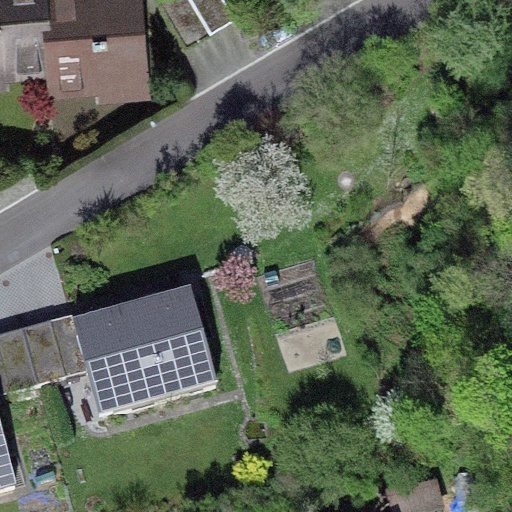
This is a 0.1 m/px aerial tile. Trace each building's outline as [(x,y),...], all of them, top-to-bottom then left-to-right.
[(0,0),(0,90),(46,87),(38,0),(0,0)] [(38,0),(46,87),(48,107),(150,98),(141,0),(38,0)] [(163,0),(188,43),(210,30),(192,0),(163,0)] [(223,0),(192,0),(210,30),(233,16),(223,0)] [(77,338),(56,344),(66,380),(101,371),(114,417),(215,389),(189,297),(75,329),(77,338)] [(51,326),(23,334),(38,388),(66,380),(56,344),(51,326)] [(38,388),(23,334),(0,339),(0,359),(0,361),(10,396),(38,388)] [(0,361),(0,492),(14,489),(0,436),(0,398),(10,396),(0,361)]
